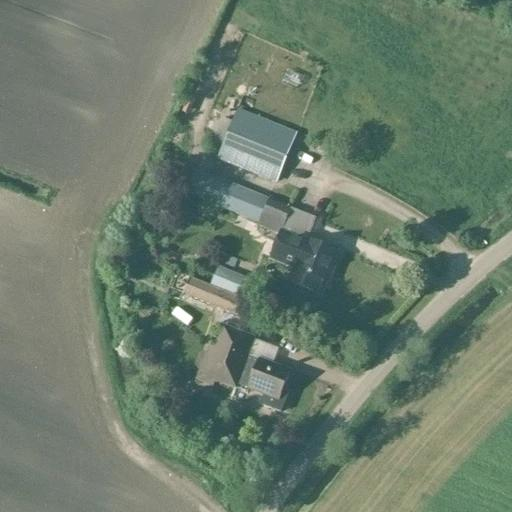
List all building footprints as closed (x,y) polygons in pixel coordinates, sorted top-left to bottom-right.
[(220,160),(276,183),(295,134),(239,112),(220,160)] [(282,234),(283,232),(293,210),(196,173),(185,195),(282,234)] [(317,296),(323,281),(327,283),(338,254),(283,232),(272,261),(292,269),(286,284),(317,296)] [(252,282),(218,269),(211,288),(245,301),(252,282)] [(196,283),(190,298),(235,315),(241,301),(196,283)] [(238,386),(264,396),(260,407),(281,415),(289,394),(284,392),(291,373),(261,361),(260,363),(248,358),(255,339),(222,325),(214,346),(210,344),(205,356),(202,355),(196,369),(201,371),(197,383),(213,389),(216,383),(236,391),(238,386)]
